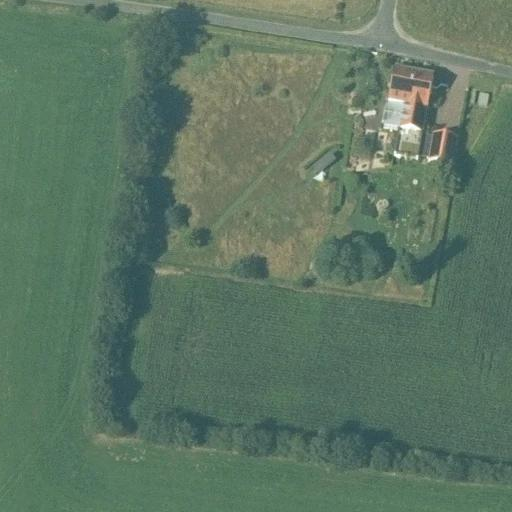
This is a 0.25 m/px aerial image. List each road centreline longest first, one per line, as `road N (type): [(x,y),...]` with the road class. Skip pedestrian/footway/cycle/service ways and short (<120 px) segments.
road 1 (residential): [(36,0),(383,52)]
road 2 (residential): [(383,52),(511,80)]
